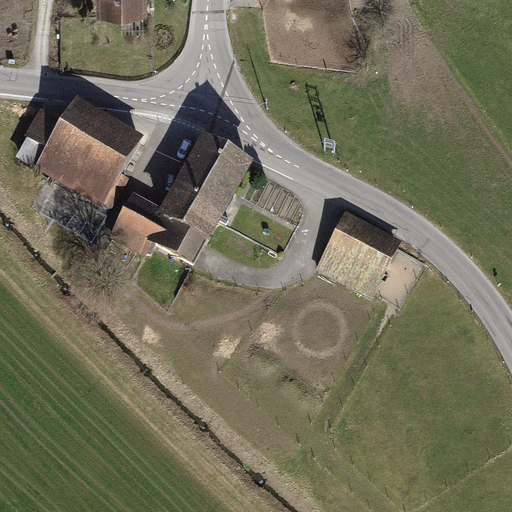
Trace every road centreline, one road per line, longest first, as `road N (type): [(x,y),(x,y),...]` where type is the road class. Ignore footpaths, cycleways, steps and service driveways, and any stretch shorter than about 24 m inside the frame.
road 1 (tertiary): [(201,105),(424,238),(479,293),(511,345)]
road 2 (tertiary): [(0,83),(201,105)]
